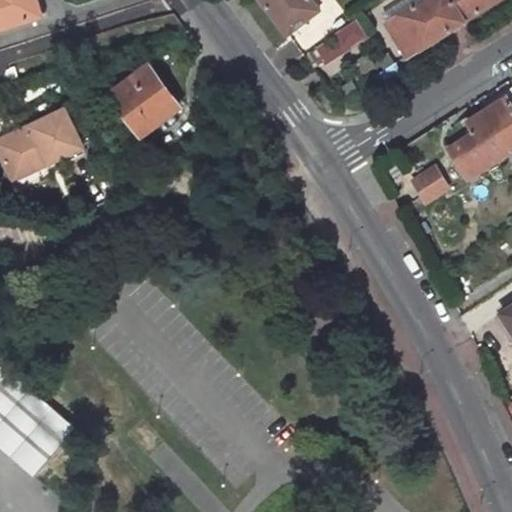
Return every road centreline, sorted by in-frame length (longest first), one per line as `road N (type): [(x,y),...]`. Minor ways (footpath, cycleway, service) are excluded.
road 1 (residential): [(317,154),(393,260),(511,511)]
road 2 (residential): [(511,33),(317,154)]
road 3 (residential): [(205,0),(317,154)]
road 4 (unknown): [(110,0),(0,49)]
